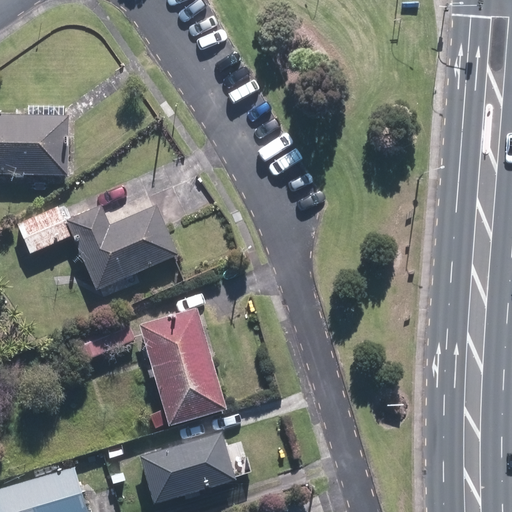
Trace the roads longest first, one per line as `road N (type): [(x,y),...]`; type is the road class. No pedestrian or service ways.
road 1 (residential): [(365,511),(288,240),(146,0)]
road 2 (secondary): [(471,511),(472,328),(495,0)]
